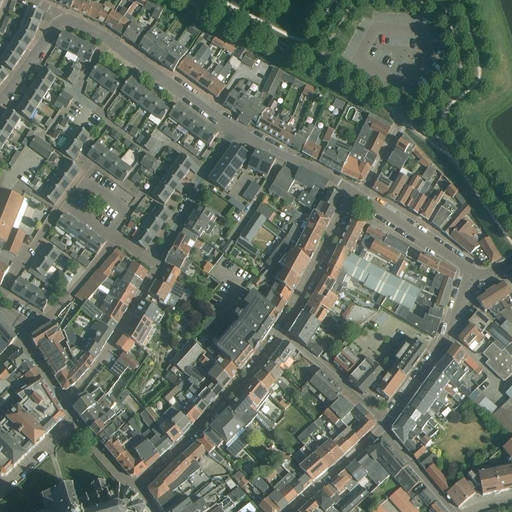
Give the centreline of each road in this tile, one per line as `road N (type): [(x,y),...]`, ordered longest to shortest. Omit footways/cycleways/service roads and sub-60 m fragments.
road 1 (residential): [(282,334),(204,431),(139,490)]
road 2 (residential): [(388,424),(441,351),(477,279)]
road 3 (residential): [(155,268),(110,352),(63,404)]
road 4 (residential): [(352,193),(282,334)]
road 5 (residential): [(233,129),(107,40)]
road 6 (residential): [(477,279),(362,197)]
road 7 (residential): [(388,424),(282,334)]
road 8 (residential): [(23,339),(117,238)]
road 9 (residential): [(352,193),(233,129)]
road 10 (residential): [(290,511),(383,430)]
